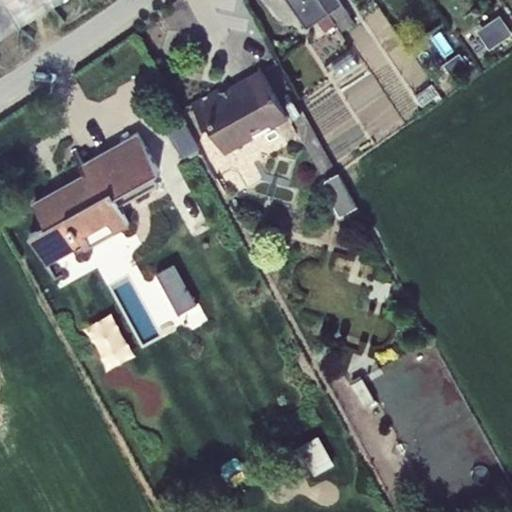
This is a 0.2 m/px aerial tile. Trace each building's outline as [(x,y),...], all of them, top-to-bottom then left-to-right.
[(0,0),(0,36),(68,0),(0,0)] [(325,30),(336,23),(320,0),(288,0),(306,27),(318,19),(325,30)] [(320,0),(336,23),(341,31),(355,21),(340,0),(320,0)] [(490,49),(511,33),(511,31),(500,15),(477,31),(490,49)] [(467,62),(460,51),(443,63),(451,74),(467,62)] [(350,52),(331,66),(340,78),(359,64),(350,52)] [(272,128),(288,118),(260,68),(229,86),(229,87),(220,91),(218,87),(192,102),(204,126),(208,124),(225,154),(254,137),(252,133),(269,124),(272,128)] [(442,98),(432,82),(415,95),(422,105),(434,96),(437,101),(442,98)] [(185,123),(169,132),(182,157),(199,148),(185,123)] [(31,233),(47,264),(83,243),(85,248),(130,223),(120,204),(157,184),(151,174),(159,170),(137,131),(83,162),(77,150),(73,153),(85,176),(34,203),(46,225),(31,233)] [(340,216),(357,205),(338,171),(325,180),(323,186),(340,216)] [(176,261),(157,272),(179,311),(198,300),(176,261)] [(363,376),(350,383),(364,406),(376,399),(363,376)] [(319,434),(299,445),(315,474),(335,463),(319,434)]
